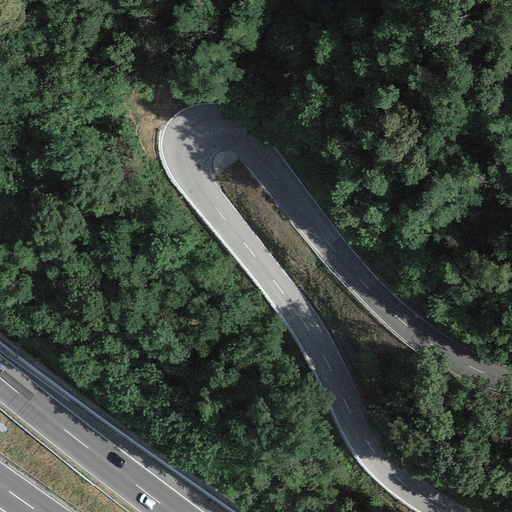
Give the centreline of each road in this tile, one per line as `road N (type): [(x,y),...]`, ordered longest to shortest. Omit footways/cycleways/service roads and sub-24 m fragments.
road 1 (secondary): [(511,383),(455,360),(394,317),(238,133),(211,125),(188,140),(191,177),(302,322),(365,445),(388,473),(442,511)]
road 2 (motorway): [(171,511),(0,378)]
